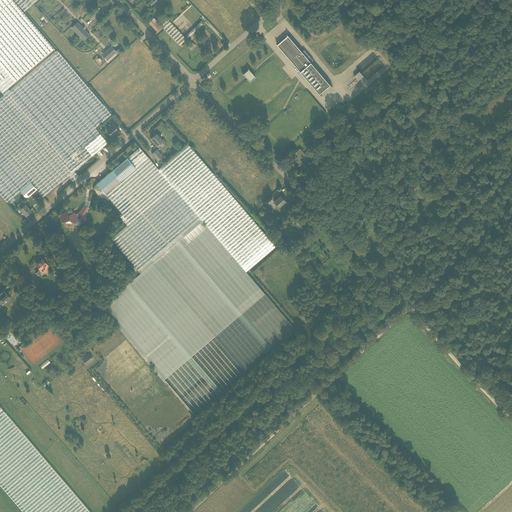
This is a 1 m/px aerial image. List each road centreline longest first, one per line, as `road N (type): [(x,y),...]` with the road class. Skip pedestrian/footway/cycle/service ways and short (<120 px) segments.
road 1 (track): [(129,511),(383,276)]
road 2 (unclassified): [(188,511),(406,307)]
road 3 (unclassified): [(373,268),(192,80)]
road 4 (unclassified): [(0,253),(192,80)]
road 5 (track): [(383,276),(400,231),(511,125)]
road 6 (track): [(511,416),(406,307)]
road 7 (track): [(406,307),(511,211)]
road 8 (track): [(427,205),(337,103)]
road 9 (unclassified): [(192,80),(286,0)]
